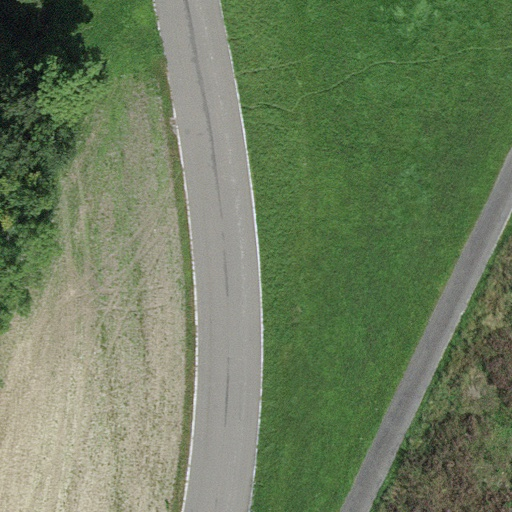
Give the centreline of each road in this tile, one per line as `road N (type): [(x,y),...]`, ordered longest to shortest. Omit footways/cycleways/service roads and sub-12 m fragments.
road 1 (residential): [(217,511),(228,362),(209,110),(185,0)]
road 2 (track): [(355,511),(511,188)]
